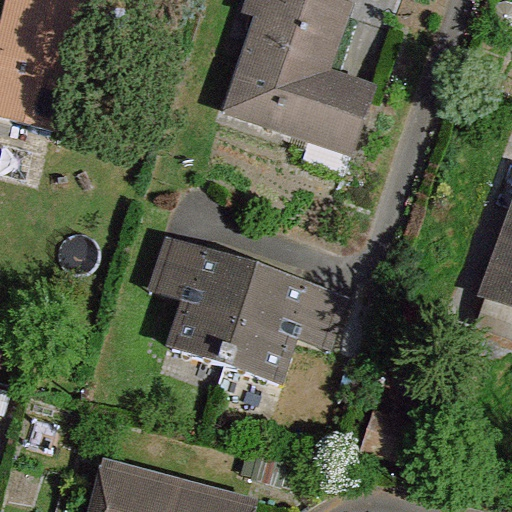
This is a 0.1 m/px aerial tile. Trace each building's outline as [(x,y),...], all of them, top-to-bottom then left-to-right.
[(100,0),(12,0),(7,27),(18,30),(12,55),(0,52),(0,120),(53,133),(75,43),(89,46),(100,0)] [(346,18),(293,0),(268,0),(230,116),(352,158),(374,97),(325,81),(346,18)] [(189,308),(205,258),(170,248),(154,298),(189,308)] [(511,250),(507,249),(489,299),(511,307),(511,250)] [(227,370),(259,276),(205,258),(189,308),(175,352),(227,370)] [(310,292),(259,276),(227,370),(280,388),(294,343),(310,292)] [(348,304),(310,292),(294,343),(331,355),(348,304)] [(423,435),(380,422),(371,451),(414,464),(423,435)] [(244,511),(110,476),(100,511),(244,511)]
